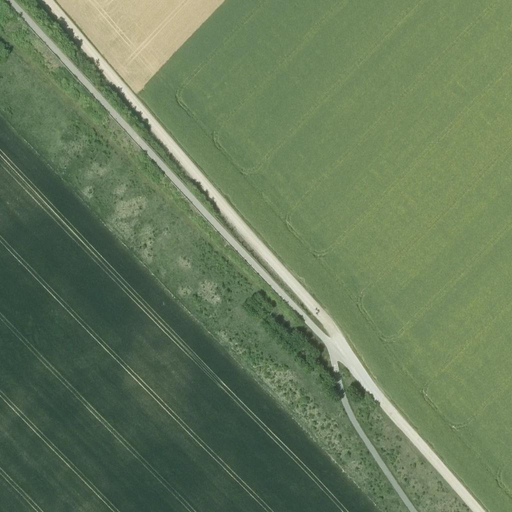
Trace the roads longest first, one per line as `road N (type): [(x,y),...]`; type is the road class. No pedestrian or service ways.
road 1 (track): [(328,389),(330,375),(13,0)]
road 2 (track): [(328,389),(0,30)]
road 3 (track): [(436,511),(328,389)]
